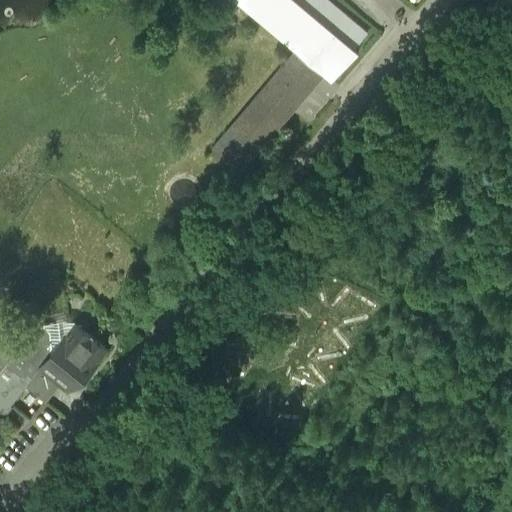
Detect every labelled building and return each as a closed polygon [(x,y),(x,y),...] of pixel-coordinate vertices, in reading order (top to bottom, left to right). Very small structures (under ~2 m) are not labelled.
[(236,0),(301,55),(332,81),(359,49),(355,46),(368,31),(331,0),(236,0)] [(323,75),(294,50),(223,133),(229,139),(291,66),(304,76),(293,89),(304,98),(323,75)] [(212,146),(241,171),(242,170),(283,122),(280,119),(289,108),(292,111),(304,98),(293,89),(304,76),(291,66),(229,139),(223,133),(212,146)] [(283,122),(292,111),(289,108),(280,119),(283,122)] [(61,382),(67,386),(77,374),(76,373),(78,371),(83,370),(86,373),(106,348),(100,343),(100,340),(97,341),(95,339),(95,336),(92,337),(80,327),(73,327),(66,336),(64,334),(51,335),(51,331),(45,327),(26,328),(28,346),(25,349),(43,364),(42,365),(61,382)] [(0,369),(20,345),(0,329),(0,369)] [(224,354),(236,363),(244,351),(247,354),(254,343),(240,333),(224,354)] [(25,349),(20,345),(0,369),(0,410),(3,413),(26,385),(42,365),(43,364),(25,349)] [(26,385),(46,401),(61,382),(42,365),(26,385)]
